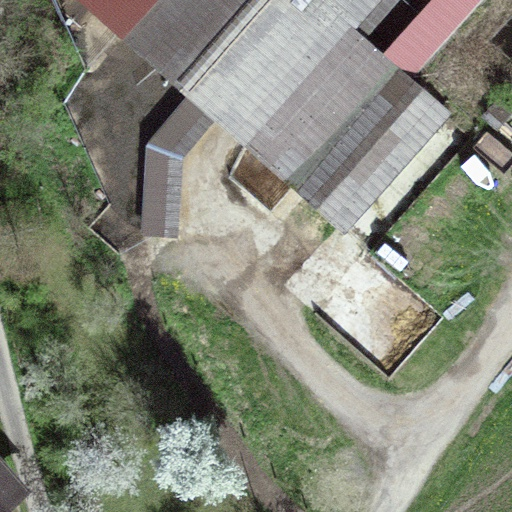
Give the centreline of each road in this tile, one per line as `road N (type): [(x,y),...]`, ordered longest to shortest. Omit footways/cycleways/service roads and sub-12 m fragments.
road 1 (residential): [(418,465),(269,321),(243,279),(205,178)]
road 2 (residential): [(511,326),(418,465)]
road 3 (residential): [(0,357),(42,511)]
